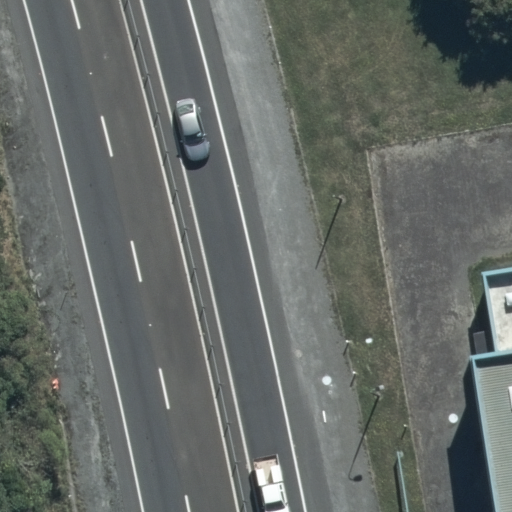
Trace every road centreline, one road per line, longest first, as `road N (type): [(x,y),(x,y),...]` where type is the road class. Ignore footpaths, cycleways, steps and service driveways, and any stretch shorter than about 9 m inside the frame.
road 1 (trunk): [(157,0),(223,261),(273,511)]
road 2 (trunk): [(187,511),(126,212),(72,0)]
